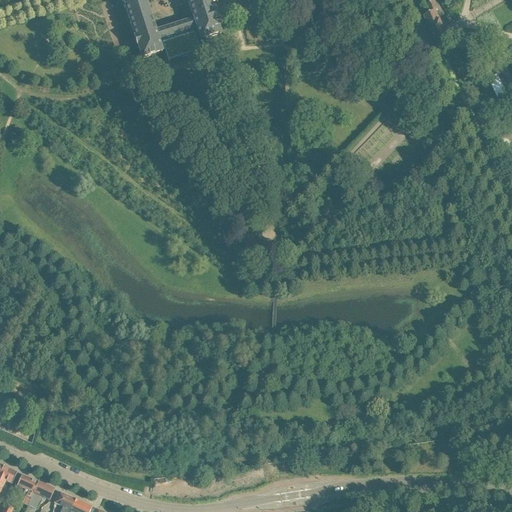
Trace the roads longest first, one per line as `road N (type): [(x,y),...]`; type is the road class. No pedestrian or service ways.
road 1 (tertiary): [(511,491),(420,485),(218,511)]
road 2 (unclassified): [(395,0),(511,227)]
road 3 (tertiary): [(156,511),(0,441)]
